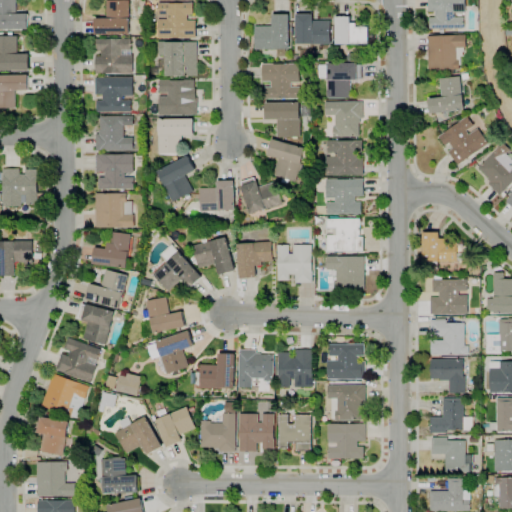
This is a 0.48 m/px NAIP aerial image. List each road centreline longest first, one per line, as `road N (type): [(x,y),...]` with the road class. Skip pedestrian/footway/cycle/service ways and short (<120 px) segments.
road 1 (residential): [(63,0),(64,260),(4,423),(3,511)]
road 2 (residential): [(394,0),(397,511)]
road 3 (residential): [(397,486),(178,483)]
road 4 (residential): [(397,318),(226,314)]
road 5 (residential): [(227,0),(230,143)]
road 6 (residential): [(398,195),(453,197),(511,248)]
